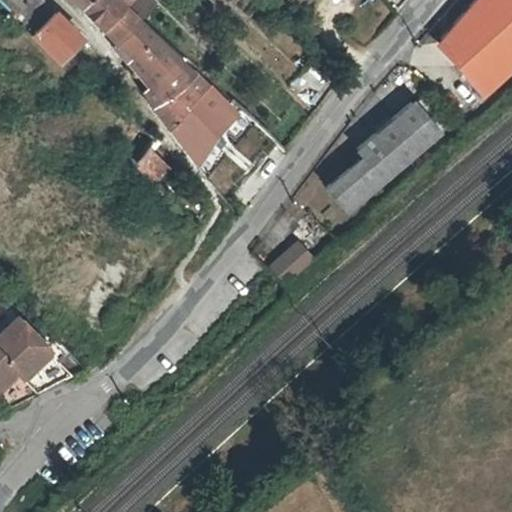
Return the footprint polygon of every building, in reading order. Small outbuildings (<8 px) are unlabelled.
[(0,0),(0,4),(8,13),(11,15),(23,0),(0,0)] [(44,0),(23,0),(11,15),(27,31),(50,5),(44,0)] [(138,18),(117,0),(85,0),(80,5),(115,41),(118,38),(138,18)] [(511,0),(470,0),(432,43),(478,96),(511,65),(511,0)] [(0,29),(1,28),(0,27),(0,21),(8,13),(0,4),(0,29)] [(27,31),(54,58),(78,34),(50,5),(27,31)] [(138,18),(118,38),(134,52),(127,60),(144,79),(145,78),(148,81),(141,88),(151,102),(191,69),(175,60),(179,56),(138,18)] [(83,40),(78,34),(54,58),(59,63),(79,43),(83,40)] [(193,68),(191,69),(151,102),(167,125),(207,82),(193,68)] [(207,82),(167,125),(195,163),(197,161),(205,147),(208,149),(212,144),(209,142),(215,132),(220,129),(221,131),(227,126),(225,123),(229,120),(239,131),(252,119),(241,109),(236,113),(207,82)] [(350,148),(355,155),(320,187),(341,212),(437,127),(410,96),(350,148)] [(160,139),(126,105),(101,129),(135,164),(151,148),(160,139)] [(172,169),(151,148),(135,164),(159,185),(172,169)] [(52,200),(12,161),(0,171),(0,223),(13,239),(52,200)] [(298,240),(269,265),(285,284),(315,259),(298,240)] [(115,280),(124,294),(148,278),(139,264),(115,280)] [(13,315),(0,326),(0,355),(15,370),(30,357),(37,362),(49,350),(13,315)] [(15,370),(0,355),(0,379),(3,382),(15,370)] [(64,372),(55,358),(21,377),(33,389),(64,372)] [(33,389),(21,377),(0,389),(0,408),(0,409),(33,389)]
